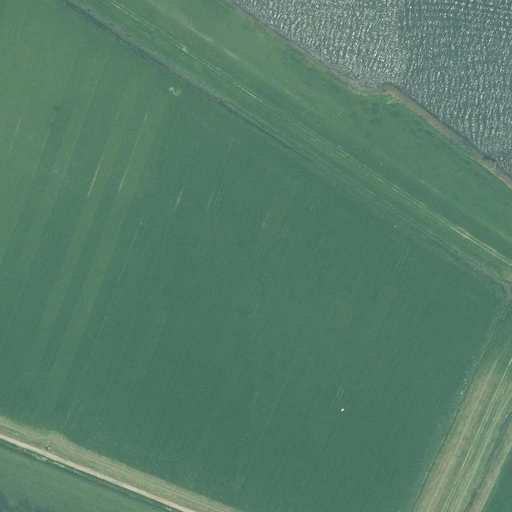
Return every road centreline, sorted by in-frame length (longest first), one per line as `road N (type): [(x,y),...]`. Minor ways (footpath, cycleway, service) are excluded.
road 1 (track): [(511,265),(111,0)]
road 2 (track): [(190,511),(0,435)]
road 3 (track): [(442,511),(511,360)]
